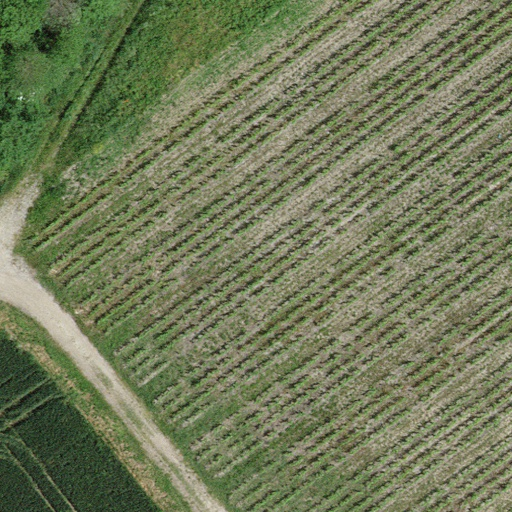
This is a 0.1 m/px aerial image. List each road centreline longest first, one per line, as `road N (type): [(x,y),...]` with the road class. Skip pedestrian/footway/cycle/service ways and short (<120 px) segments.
road 1 (track): [(0,273),(35,292),(56,316),(207,511)]
road 2 (track): [(0,251),(134,0)]
